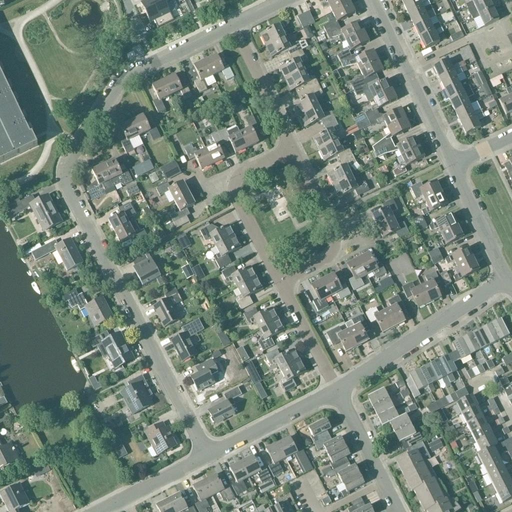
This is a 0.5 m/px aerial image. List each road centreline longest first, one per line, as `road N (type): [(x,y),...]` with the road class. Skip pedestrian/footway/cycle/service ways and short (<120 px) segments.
road 1 (unclassified): [(206,457),(63,177),(121,79),(233,24)]
road 2 (unclassified): [(336,390),(503,284)]
road 3 (residential): [(452,166),(373,0)]
road 4 (unclassified): [(279,282),(234,188),(242,172),(292,148)]
road 5 (unclassified): [(279,282),(325,258),(334,239),(292,148)]
road 6 (unclassified): [(206,457),(336,390)]
road 7 (unclassified): [(292,148),(233,24)]
road 8 (unclassified): [(396,511),(336,390)]
road 9 (residential): [(503,284),(452,166)]
road 10 (unclassified): [(336,390),(279,282)]
